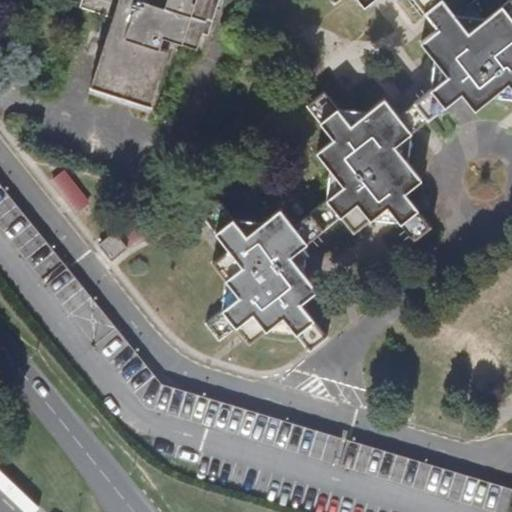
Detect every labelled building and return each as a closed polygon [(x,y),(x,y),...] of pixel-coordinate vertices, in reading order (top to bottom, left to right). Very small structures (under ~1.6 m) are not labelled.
[(89,85),(150,106),(172,38),(196,46),(210,0),(101,0),(116,5),(89,85)] [(360,0),(364,4),(369,0),(415,0),(425,12),(438,0),(360,0)] [(508,83),(511,87),(511,0),(474,0),(455,15),(438,28),(421,41),(448,75),(415,102),(428,118),(461,92),(476,109),(508,83)] [(438,0),(425,12),(438,28),(455,15),(442,0),(438,0)] [(311,212),(323,229),(340,217),(354,233),(387,207),(414,239),(431,226),(404,193),(421,179),(395,145),(411,132),(398,115),(385,98),(351,125),(324,92),(307,105),(333,139),(318,151),(344,185),(311,212)] [(415,102),(398,115),(411,132),(428,118),(415,102)] [(137,162),(138,147),(108,147),(108,162),(137,162)] [(0,225),(146,406),(496,511),(508,511),(511,498),(511,488),(162,383),(0,183),(0,225)] [(306,243),(293,227),(280,210),(246,236),(219,203),(204,215),(229,249),(213,263),(240,296),(206,323),(219,339),(253,313),(266,330),(283,316),(309,349),(326,336),(299,303),(316,290),(290,257),(306,243)] [(311,212),(293,227),(306,243),(323,229),(311,212)] [(111,260),(127,247),(114,232),(100,243),(98,244),(111,260)]
